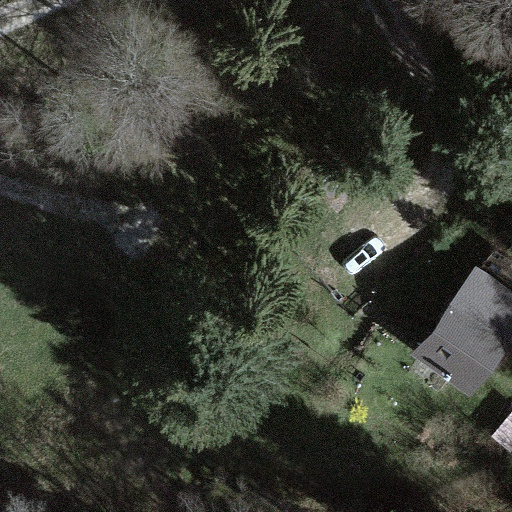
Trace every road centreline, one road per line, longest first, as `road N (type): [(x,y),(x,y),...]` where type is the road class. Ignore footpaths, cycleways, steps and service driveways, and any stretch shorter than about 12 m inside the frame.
road 1 (track): [(374,0),(453,146),(453,200),(401,264)]
road 2 (track): [(0,190),(143,224)]
